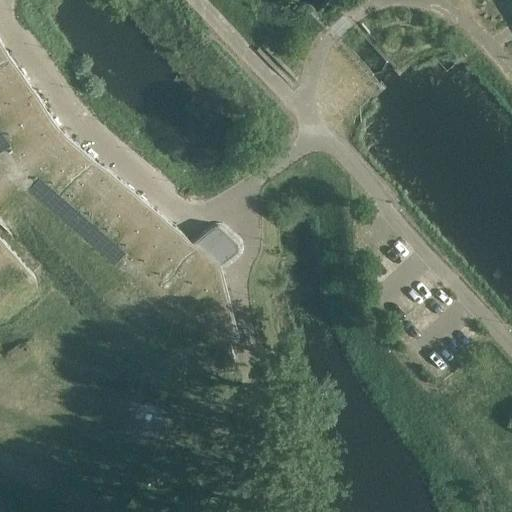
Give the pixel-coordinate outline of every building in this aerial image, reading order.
[(312,5),(316,9),(317,10),(317,11),(318,11),(319,12),(319,13),(320,13),(321,14),(320,15),(321,16),(327,23),(328,22),(368,64),(376,71),(374,73),(375,73),(382,80),(383,79),(384,80),(384,81),(384,82),(385,81),(386,82),(385,83),(386,84),(387,83),(388,85),(401,74),(400,74),(399,72),(399,71),(398,71),(397,70),(398,69),(397,69),(396,69),(395,68),(396,67),(390,60),(389,59),(388,60),(380,52),(341,10),(343,9),(336,2),(335,1),(334,2),(333,1),(333,0),(332,0),(303,0),(298,5),(301,4),(303,3),(305,3),(307,3),(308,3),(310,4),(312,5)] [(332,0),(333,0),(333,1),(334,2),(335,1),(336,2),(343,9),(341,10),(380,52),(388,60),(389,59),(390,60),(396,67),(395,68),(396,69),(397,69),(398,69),(397,70),(398,71),(399,71),(399,72),(400,74),(401,74),(402,73),(417,59),(415,56),(402,68),(389,53),(387,55),(357,22),(347,11),(348,10),(339,0),(332,0)] [(368,64),(328,22),(327,23),(321,16),(320,15),(321,14),(320,13),(319,13),(319,12),(318,11),(317,11),(317,10),(316,9),(312,5),(310,4),(308,3),(307,3),(305,3),(303,3),(301,4),(298,5),(291,10),(294,13),(298,9),(300,8),(302,7),(304,7),(307,7),(309,7),(310,8),(311,9),(316,14),(315,15),(328,29),(329,28),(339,38),(370,70),(369,72),(382,86),(370,98),(372,100),(387,86),(388,85),(387,83),(386,84),(385,83),(386,82),(385,81),(384,82),(384,81),(384,80),(383,79),(382,80),(375,73),(374,73),(376,71),(368,64)] [(0,272),(12,261),(34,283),(36,284),(37,282),(37,280),(36,277),(36,275),(34,272),(33,270),(19,255),(0,235),(0,211),(33,181),(100,237),(215,336),(221,338),(226,337),(230,353),(231,358),(232,360),(234,359),(235,357),(236,355),(237,354),(237,352),(238,351),(238,350),(238,349),(235,336),(240,335),(223,271),(233,261),(246,249),(246,248),(247,247),(247,245),(247,244),(246,242),(245,241),(222,223),(221,222),(220,222),(218,221),(218,222),(214,224),(192,240),(65,133),(59,127),(0,39),(0,142),(9,156),(0,164),(0,272)] [(11,350),(23,366),(34,358),(22,342),(11,350)] [(148,429),(154,429),(158,426),(160,423),(161,422),(162,420),(163,420),(173,422),(174,419),(174,418),(171,418),(163,416),(162,416),(162,413),(160,409),(158,406),(157,405),(154,403),(152,403),(147,402),(144,403),(142,404),(139,401),(136,399),(132,396),(132,397),(130,399),(139,406),(138,408),(135,411),(135,417),(136,422),(138,426),(141,428),(142,429),(148,429)]
